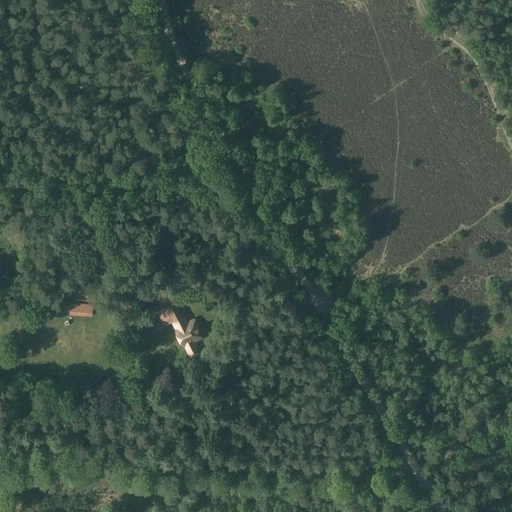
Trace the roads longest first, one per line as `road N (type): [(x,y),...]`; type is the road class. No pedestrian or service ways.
road 1 (track): [(0,465),(406,473)]
road 2 (track): [(442,511),(248,191)]
road 3 (track): [(248,191),(0,185)]
road 4 (track): [(248,191),(192,85),(163,0)]
road 5 (track): [(511,401),(406,473)]
